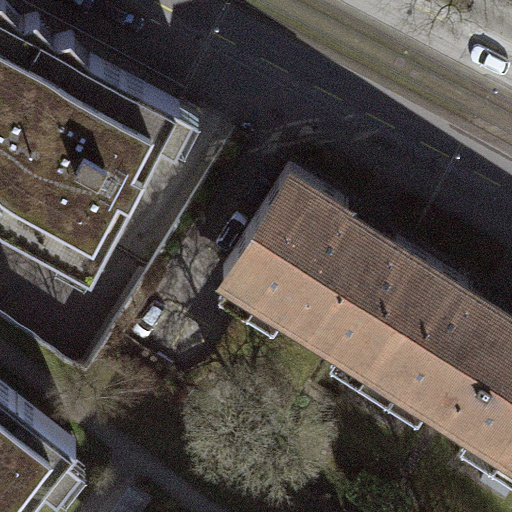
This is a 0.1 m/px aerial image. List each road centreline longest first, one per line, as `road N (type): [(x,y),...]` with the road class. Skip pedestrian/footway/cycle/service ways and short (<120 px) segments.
road 1 (tertiary): [(171,0),(511,184)]
road 2 (tertiary): [(511,68),(379,0)]
